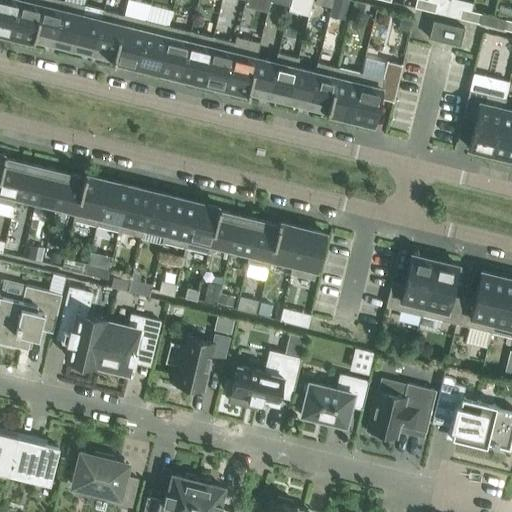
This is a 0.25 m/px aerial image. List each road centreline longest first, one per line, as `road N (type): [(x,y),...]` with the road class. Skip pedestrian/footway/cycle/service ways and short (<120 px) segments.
road 1 (residential): [(511,510),(0,384)]
road 2 (residential): [(412,166),(0,65)]
road 3 (residential): [(0,120),(399,219)]
